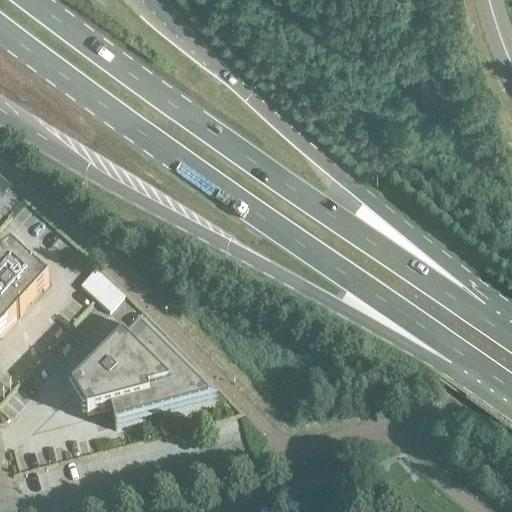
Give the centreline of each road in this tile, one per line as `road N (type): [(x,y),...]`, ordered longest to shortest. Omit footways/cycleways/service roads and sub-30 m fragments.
road 1 (primary): [(0,30),(461,355)]
road 2 (primary): [(486,321),(217,142),(25,0)]
road 3 (primary): [(0,114),(337,307),(461,355)]
road 4 (primary): [(486,321),(367,199),(243,94),(149,0)]
road 5 (unclassified): [(8,511),(241,447)]
